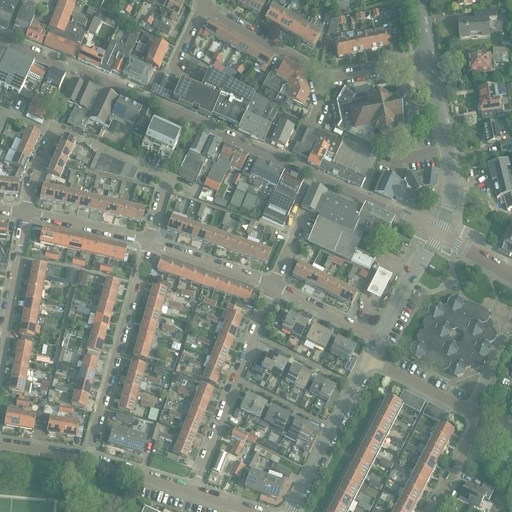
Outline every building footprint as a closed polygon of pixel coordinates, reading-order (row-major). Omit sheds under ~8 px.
[(0,0),(0,28),(6,31),(18,0),(0,0)] [(66,27),(68,23),(76,3),(68,0),(59,0),(48,28),(41,46),(60,53),(67,36),(65,35),(68,28),(66,27)] [(153,11),(158,0),(145,0),(145,1),(150,3),(147,8),(153,11)] [(166,12),(172,1),(169,0),(158,0),(153,11),(157,13),(159,8),(166,12)] [(248,10),(252,0),(239,0),(237,3),(248,10)] [(258,16),(264,5),(255,0),(252,0),(248,10),(258,16)] [(277,27),(292,1),(292,0),(287,0),(285,5),(281,12),(272,7),(265,20),(277,27)] [(350,5),(348,0),(344,0),(332,3),(334,9),(350,5)] [(177,17),(183,7),(172,1),(166,12),(172,15),(170,19),(175,22),(177,17)] [(296,21),(288,16),(295,3),(292,1),(277,27),(289,33),(296,21)] [(111,14),(116,3),(113,2),(111,7),(110,6),(107,12),(111,14)] [(33,19),(34,16),(33,16),(36,8),(23,3),(12,29),(27,35),(32,22),(33,19)] [(126,21),(132,9),(128,7),(125,13),(122,19),(126,21)] [(91,17),(94,11),(88,8),(86,15),(91,17)] [(381,17),(379,10),(372,12),(373,18),(381,17)] [(104,23),(107,16),(97,11),(87,32),(95,35),(101,21),(104,23)] [(328,25),(331,15),(325,12),(323,24),(328,25)] [(490,38),(489,21),(497,21),(496,12),(474,14),(474,21),(459,22),(460,39),(490,38)] [(335,36),(338,25),(341,25),(340,18),(331,20),(327,34),(335,36)] [(300,40),(312,21),(308,19),(304,26),(296,21),(289,33),(300,40)] [(215,38),(221,28),(210,21),(204,32),(202,36),(206,39),(209,35),(215,38)] [(313,47),(320,35),(311,30),(315,23),(312,21),(300,40),(313,47)] [(41,46),(48,28),(32,22),(27,35),(25,39),(41,46)] [(168,35),(171,29),(160,24),(157,30),(168,35)] [(75,59),(84,35),(77,32),(78,28),(76,27),(74,30),(68,28),(65,35),(67,36),(60,53),(75,59)] [(226,44),(231,34),(221,28),(215,38),(226,44)] [(367,51),(363,30),(360,31),(361,36),(354,37),(357,53),(367,51)] [(377,49),(373,33),(366,35),(365,30),(363,30),(367,51),(377,49)] [(385,40),(390,39),(389,31),(384,32),(384,31),(373,33),(377,49),(387,47),(385,40)] [(132,52),(139,37),(130,33),(123,49),(132,52)] [(146,44),(149,37),(143,34),(140,41),(146,44)] [(236,50),(241,39),(231,34),(226,44),(236,50)] [(347,56),(343,34),(340,35),(341,40),(334,42),(337,58),(347,56)] [(357,53),(354,37),(346,39),(345,34),(343,34),(347,56),(357,53)] [(246,56),(252,46),(241,39),(236,50),(246,56)] [(162,60),(168,48),(154,42),(149,54),(162,60)] [(111,72),(120,76),(124,65),(126,66),(130,57),(132,52),(123,49),(110,43),(105,55),(103,58),(98,70),(110,75),(111,72)] [(257,62),(262,52),(252,46),(246,56),(257,62)] [(98,70),(103,58),(105,55),(91,48),(89,52),(83,49),(78,60),(98,70)] [(508,63),(508,49),(493,48),(493,55),(491,56),(491,54),(468,55),(469,75),(492,74),(492,73),(495,72),(495,64),(508,63)] [(0,87),(18,96),(25,81),(34,84),(31,90),(36,92),(40,84),(39,84),(46,70),(33,66),(34,64),(0,50),(0,87)] [(267,68),(273,58),(262,52),(257,62),(262,65),(259,70),(264,73),(267,68)] [(158,70),(162,60),(149,54),(145,64),(130,57),(154,69),(158,70)] [(152,75),(154,69),(130,57),(127,63),(152,75)] [(195,72),(198,65),(191,61),(188,68),(195,72)] [(227,74),(233,64),(229,62),(223,71),(227,74)] [(304,82),(301,72),(284,62),(276,78),(269,74),(262,87),(278,95),(279,95),(282,89),(304,82)] [(146,88),(152,75),(127,63),(126,66),(121,77),(146,88)] [(241,75),(244,70),(236,65),(232,71),(241,75)] [(59,87),(65,75),(51,69),(41,92),(49,95),(52,88),(56,90),(55,92),(58,93),(60,88),(59,87)] [(279,108),(257,96),(208,69),(200,90),(169,76),(167,80),(164,79),(158,93),(179,103),(178,104),(210,119),(211,117),(238,129),(237,131),(263,143),(264,140),(284,149),(293,130),(279,124),(279,125),(272,122),(279,108)] [(262,85),(267,77),(261,74),(256,82),(262,85)] [(68,86),(62,100),(75,106),(66,124),(83,132),(89,119),(103,126),(108,128),(112,121),(124,127),(126,122),(133,125),(140,111),(141,109),(103,91),(102,93),(84,85),(84,87),(71,81),(68,86)] [(309,96),(304,82),(282,89),(279,95),(278,95),(275,101),(289,109),(292,104),(303,109),(309,96)] [(403,124),(397,94),(386,96),(375,89),(368,99),(362,95),(353,97),(347,93),(348,92),(340,86),(329,102),(334,122),(331,126),(340,132),(341,131),(348,135),(350,132),(354,134),(355,132),(360,131),(360,134),(374,131),(385,138),(393,127),(403,124)] [(500,111),(498,97),(506,96),(505,90),(497,91),(497,88),(480,90),(481,103),(480,103),(481,113),(500,111)] [(43,122),(50,107),(33,100),(27,115),(43,122)] [(141,137),(149,121),(152,116),(142,111),(132,133),(141,137)] [(505,133),(504,126),(511,123),(511,117),(502,119),(503,121),(484,125),(488,144),(501,141),(499,134),(505,133)] [(283,119),(281,124),(293,129),(295,125),(283,119)] [(176,144),(180,135),(153,123),(141,148),(142,148),(147,151),(168,160),(176,144)] [(333,163),(337,154),(341,143),(317,132),(314,130),(308,128),(300,145),(296,143),(291,153),(308,161),(307,164),(361,188),(365,179),(341,168),(332,164),(333,163)] [(34,147),(39,135),(27,130),(22,142),(34,147)] [(16,137),(4,131),(2,136),(14,141),(16,137)] [(212,163),(220,143),(208,138),(207,140),(197,135),(178,176),(196,183),(206,160),(212,163)] [(69,155),(75,143),(62,138),(57,150),(69,155)] [(511,151),(511,145),(511,141),(500,143),(502,154),(511,151)] [(29,159),(34,147),(22,142),(16,154),(29,159)] [(217,193),(229,166),(241,171),(248,156),(225,145),(206,188),(217,193)] [(87,166),(93,151),(87,149),(83,159),(77,156),(75,161),(87,166)] [(64,167),(69,155),(57,150),(52,162),(64,167)] [(95,171),(101,155),(102,155),(97,152),(90,169),(95,171)] [(23,171),(29,159),(16,154),(11,166),(19,169),(13,182),(5,181),(4,194),(17,196),(18,182),(23,171)] [(101,173),(107,158),(101,155),(95,171),(101,173)] [(275,188),(283,171),(258,160),(257,161),(249,157),(239,182),(243,184),(246,178),(252,181),(250,185),(260,190),(263,184),(267,186),(268,185),(275,188)] [(511,176),(509,163),(511,162),(511,157),(508,158),(508,162),(489,167),(497,200),(499,200),(501,205),(505,204),(507,212),(511,210),(511,176)] [(107,174),(113,160),(107,158),(101,173),(107,174)] [(114,176),(119,163),(113,160),(107,174),(114,176)] [(59,179),(64,167),(52,162),(47,174),(52,176),(59,179)] [(120,177),(125,165),(119,163),(114,176),(120,177)] [(127,179),(131,168),(125,165),(120,177),(127,179)] [(133,180),(137,170),(131,168),(127,179),(133,180)] [(421,187),(421,186),(424,185),(424,187),(433,188),(434,186),(435,186),(437,176),(435,176),(435,172),(425,170),(425,171),(422,171),(420,172),(419,172),(416,172),(414,173),(413,172),(405,177),(405,178),(404,179),(403,180),(402,181),(401,182),(399,181),(400,180),(382,172),(373,192),(391,200),(393,196),(396,198),(395,199),(405,204),(405,202),(407,203),(411,194),(410,193),(412,191),(413,192),(421,187)] [(296,195),(303,181),(283,171),(275,188),(269,200),(270,201),(290,209),(293,203),(292,202),(295,194),(296,195)] [(53,203),(57,190),(48,188),(52,176),(47,174),(42,187),(39,200),(53,203)] [(236,188),(241,176),(236,174),(231,185),(236,188)] [(238,184),(236,191),(245,195),(248,188),(238,184)] [(152,196),(154,188),(137,185),(136,191),(144,193),(142,199),(147,200),(148,195),(152,196)] [(383,239),(391,222),(363,209),(362,210),(325,193),(311,186),(301,208),(319,217),(308,242),(350,262),(369,270),(374,259),(356,250),(364,230),(383,239)] [(65,206),(68,192),(57,190),(53,203),(65,206)] [(235,191),(229,206),(238,209),(245,195),(235,191)] [(78,208),(81,195),(68,192),(65,206),(78,208)] [(91,211),(93,198),(81,195),(78,208),(91,211)] [(247,195),(242,209),(251,213),(256,199),(247,195)] [(103,214),(106,201),(93,198),(91,211),(103,214)] [(225,209),(227,203),(216,199),(213,205),(225,209)] [(116,217),(119,204),(106,201),(103,214),(116,217)] [(282,228),(290,209),(270,201),(262,219),(282,228)] [(129,220),(132,207),(119,204),(116,217),(129,220)] [(145,221),(148,211),(132,207),(129,220),(142,223),(142,220),(145,221)] [(179,235),(184,222),(171,218),(167,231),(179,235)] [(196,226),(184,222),(179,235),(192,240),(196,226)] [(511,223),(499,251),(511,256),(511,223)] [(263,233),(265,227),(255,224),(253,230),(251,234),(262,237),(263,233)] [(204,244),(209,231),(196,226),(192,240),(204,244)] [(273,236),(275,231),(265,227),(263,233),(271,236),(269,242),(273,244),(276,237),(273,236)] [(53,247),(56,232),(42,229),(39,244),(53,247)] [(221,235),(209,231),(204,244),(216,248),(221,235)] [(67,250),(70,236),(56,232),(53,247),(67,250)] [(233,239),(221,235),(216,248),(229,252),(233,239)] [(81,253),(84,239),(70,236),(67,250),(81,253)] [(95,257),(98,242),(84,239),(81,253),(95,257)] [(246,243),(233,239),(229,252),(241,256),(246,243)] [(108,260),(112,245),(98,242),(95,257),(108,260)] [(254,261),(258,248),(246,243),(241,256),(254,261)] [(122,263),(126,249),(112,245),(108,260),(122,263)] [(266,265),(271,252),(258,248),(254,261),(266,265)] [(71,265),(78,267),(79,260),(73,259),(71,265)] [(168,276),(173,262),(161,259),(160,263),(157,271),(157,272),(168,276)] [(330,275),(336,277),(342,263),(336,260),(330,275)] [(180,280),(184,266),(173,262),(168,276),(180,280)] [(310,270),(299,264),(292,276),(304,282),(310,270)] [(44,280),(46,268),(32,265),(30,277),(44,280)] [(191,284),(196,270),(184,266),(180,280),(191,284)] [(202,288),(207,274),(196,270),(191,284),(202,288)] [(322,276),(310,270),(304,282),(316,288),(322,276)] [(362,270),(360,276),(366,278),(369,273),(362,270)] [(393,279),(378,272),(366,297),(380,304),(393,279)] [(214,291),(219,278),(207,274),(202,288),(214,291)] [(334,282),(322,276),(316,288),(327,294),(334,282)] [(42,291),(44,280),(30,277),(28,289),(42,291)] [(225,295),(230,282),(219,278),(214,291),(225,295)] [(116,296),(119,285),(106,281),(103,292),(116,296)] [(236,299),(241,286),(230,282),(225,295),(236,299)] [(339,300),(345,288),(334,282),(327,294),(339,300)] [(253,307),(257,296),(251,294),(253,290),(241,286),(236,299),(248,303),(247,305),(253,307)] [(163,303),(166,291),(153,288),(149,300),(163,303)] [(351,306),(357,294),(345,288),(339,300),(351,306)] [(39,303),(42,291),(28,289),(26,301),(39,303)] [(113,308),(116,297),(116,296),(103,292),(99,305),(113,308)] [(485,363),(483,358),(488,356),(491,350),(489,345),(494,343),(497,337),(496,336),(495,332),(490,329),(489,329),(487,324),(488,323),(490,318),(490,317),(491,316),(490,313),(489,314),(488,312),(469,303),(465,305),(465,306),(464,306),(462,300),(456,298),(450,300),(448,305),(442,307),(436,305),(431,306),(428,312),(430,318),(425,320),(422,325),(424,331),(419,333),(416,338),(418,344),(412,346),(410,351),(412,357),(417,359),(423,357),(425,363),(431,366),(436,364),(438,369),(444,372),(449,370),(451,375),(457,378),(463,376),(465,371),(471,369),(476,371),(482,369),(485,363)] [(159,315),(163,303),(149,300),(146,311),(159,315)] [(37,315),(39,303),(26,301),(23,313),(37,315)] [(216,305),(216,304),(210,301),(208,306),(209,306),(208,309),(213,311),(214,308),(215,308),(216,305)] [(110,320),(113,308),(99,305),(96,316),(110,320)] [(240,315),(242,310),(233,307),(231,312),(240,315)] [(156,327),(159,315),(146,311),(143,323),(156,327)] [(35,327),(37,315),(23,313),(21,324),(35,327)] [(237,330),(242,318),(229,313),(224,324),(237,330)] [(291,334),(298,319),(289,314),(288,316),(282,313),(275,326),(282,329),(281,330),(291,334)] [(107,331),(110,320),(96,316),(93,328),(107,331)] [(193,319),(191,324),(191,325),(197,327),(200,321),(193,319)] [(308,331),(305,329),(308,324),(298,319),(291,334),(303,340),(308,331)] [(153,338),(156,327),(143,323),(140,334),(153,338)] [(33,339),(35,327),(21,324),(19,337),(33,339)] [(233,341),(237,330),(224,324),(220,336),(233,341)] [(315,346),(322,331),(313,327),(310,332),(308,331),(303,340),(315,346)] [(103,343),(106,331),(107,331),(93,328),(90,339),(103,343)] [(328,342),(331,336),(322,331),(315,346),(324,351),(324,350),(327,351),(331,343),(328,342)] [(175,339),(181,341),(183,335),(176,333),(175,339)] [(157,339),(153,338),(140,334),(136,346),(150,350),(150,349),(151,344),(155,345),(157,339)] [(229,352),(233,341),(220,336),(215,347),(229,352)] [(100,355),(103,344),(103,343),(90,339),(86,351),(100,355)] [(339,359),(346,344),(337,339),(334,345),(331,343),(327,351),(330,353),(329,354),(339,359)] [(29,359),(32,347),(18,344),(15,356),(29,359)] [(351,356),(355,348),(346,344),(339,359),(348,363),(351,356)] [(147,361),(150,350),(136,346),(133,358),(147,361)] [(224,363),(229,352),(215,347),(211,358),(224,363)] [(270,374),(278,359),(277,359),(268,355),(268,356),(267,355),(265,358),(264,360),(258,357),(251,371),(262,377),(265,372),(270,374)] [(27,371),(29,359),(15,356),(13,368),(27,371)] [(348,363),(344,370),(350,373),(357,359),(351,356),(348,363)] [(94,374),(98,363),(84,359),(82,358),(80,363),(83,364),(81,371),(94,374)] [(220,375),(224,363),(211,358),(206,369),(220,375)] [(287,371),(284,370),(287,364),(278,359),(270,374),(282,380),(287,371)] [(58,363),(56,371),(63,373),(64,368),(61,368),(62,365),(58,363)] [(142,379),(145,367),(131,363),(128,375),(142,379)] [(294,386),(301,372),(302,371),(293,367),(290,373),(287,371),(282,380),(294,386)] [(25,383),(27,371),(13,368),(11,380),(25,383)] [(215,386),(220,375),(206,369),(202,381),(215,386)] [(91,386),(94,374),(81,371),(78,383),(91,386)] [(311,383),(308,382),(311,376),(302,371),(301,372),(294,386),(306,392),(311,383)] [(138,391),(142,379),(128,375),(125,387),(138,391)] [(175,375),(172,381),(179,384),(182,378),(175,375)] [(318,398),(325,384),(317,379),(314,384),(311,383),(306,392),(318,398)] [(23,395),(25,383),(11,380),(9,392),(23,395)] [(54,380),(53,384),(52,387),(52,388),(54,389),(54,390),(61,392),(62,388),(56,386),(57,381),(54,380)] [(88,398),(91,386),(78,383),(74,394),(88,398)] [(329,413),(339,393),(334,391),(335,389),(325,384),(318,398),(327,403),(323,410),(329,413)] [(209,403),(213,392),(200,386),(195,398),(209,403)] [(135,402),(138,391),(125,387),(122,399),(135,402)] [(402,405),(408,394),(403,392),(397,402),(402,405)] [(85,410),(88,398),(74,394),(71,406),(85,410)] [(408,408),(414,397),(408,394),(402,405),(403,405),(408,408)] [(249,415),(257,400),(247,395),(240,409),(238,408),(233,416),(236,418),(239,414),(242,416),(244,413),(249,415)] [(402,405),(397,402),(388,397),(383,408),(398,416),(403,405),(402,405)] [(414,411),(419,400),(414,397),(408,408),(414,411)] [(204,414),(208,404),(209,403),(195,398),(195,399),(193,404),(189,403),(187,407),(191,409),(204,414)] [(132,414),(135,402),(122,399),(119,410),(132,414)] [(258,420),(266,405),(257,400),(249,415),(254,418),(252,421),(259,425),(261,421),(258,420)] [(419,413),(425,403),(419,400),(414,411),(419,413)] [(428,418),(433,407),(428,404),(422,415),(428,418)] [(433,421),(439,410),(433,407),(428,418),(433,421)] [(273,428),(281,413),(271,408),(264,423),(261,421),(259,425),(264,428),(267,427),(268,425),(273,428)] [(392,427),(398,417),(398,416),(383,408),(377,419),(392,427)] [(150,409),(147,420),(155,422),(158,411),(150,409)] [(200,425),(204,415),(204,414),(191,409),(187,420),(200,425)] [(439,424),(444,413),(439,410),(433,421),(438,423),(439,424)] [(18,429),(21,414),(6,412),(4,427),(18,429)] [(283,438),(290,424),(287,423),(290,417),(281,413),(273,427),(279,430),(278,432),(276,434),(283,438)] [(444,426),(450,416),(444,413),(439,424),(444,426)] [(511,417),(500,413),(490,435),(511,444),(511,417)] [(40,428),(43,415),(36,414),(35,417),(21,414),(18,429),(32,431),(33,427),(40,428)] [(61,436),(64,421),(49,418),(50,416),(43,415),(40,428),(47,429),(47,434),(61,436)] [(130,425),(132,420),(117,416),(116,421),(130,425)] [(387,438),(392,427),(377,419),(372,430),(387,438)] [(195,437),(200,426),(200,425),(187,420),(182,432),(195,437)] [(297,440),(304,425),(295,420),(293,426),(290,424),(283,438),(290,441),(292,437),(297,440)] [(77,423),(64,421),(61,436),(75,439),(77,423)] [(444,426),(439,424),(438,423),(433,434),(448,442),(454,431),(444,426)] [(154,442),(157,433),(159,427),(157,426),(153,425),(149,440),(154,442)] [(308,454),(318,434),(313,432),(314,430),(304,425),(297,440),(306,445),(302,452),(308,454)] [(124,449),(129,434),(113,429),(108,446),(117,448),(117,447),(124,449)] [(243,446),(245,442),(254,445),(254,444),(255,441),(256,439),(253,437),(248,435),(248,437),(234,430),(230,440),(236,443),(231,454),(238,457),(243,446)] [(381,448),(387,438),(372,430),(366,440),(381,448)] [(191,448),(195,437),(182,432),(178,443),(191,448)] [(141,455),(145,439),(129,434),(124,449),(132,452),(132,453),(141,455)] [(443,453),(448,442),(433,434),(427,445),(443,453)] [(278,446),(267,440),(264,446),(276,452),(278,446)] [(376,459),(381,448),(366,440),(361,451),(376,459)] [(186,459),(191,448),(178,443),(173,454),(186,459)] [(437,464),(443,453),(427,445),(422,456),(437,464)] [(370,470),(376,459),(361,451),(355,462),(370,470)] [(218,452),(211,470),(219,473),(226,455),(218,452)] [(251,470),(259,456),(253,453),(246,467),(251,470)] [(176,463),(178,458),(168,455),(166,459),(176,463)] [(432,474),(437,464),(422,456),(416,466),(432,474)] [(239,479),(245,467),(236,462),(230,474),(239,479)] [(365,481),(370,470),(355,462),(350,473),(365,481)] [(289,478),(292,472),(273,463),(270,469),(289,478)] [(426,485),(432,474),(416,466),(411,477),(426,485)] [(260,494),(266,478),(250,472),(244,489),(260,494)] [(359,491),(365,481),(350,473),(344,484),(359,491)] [(421,496),(426,485),(411,477),(405,488),(421,496)] [(276,500),(282,484),(266,478),(260,494),(276,500)] [(354,502),(359,491),(344,484),(339,494),(354,502)] [(488,502),(494,490),(483,484),(480,491),(467,484),(459,498),(479,508),(483,499),(488,502)] [(415,507),(421,496),(405,488),(400,499),(415,507)] [(346,511),(348,511),(354,502),(339,494),(333,505),(346,511)] [(399,511),(412,511),(415,507),(400,499),(394,510),(399,511)]
